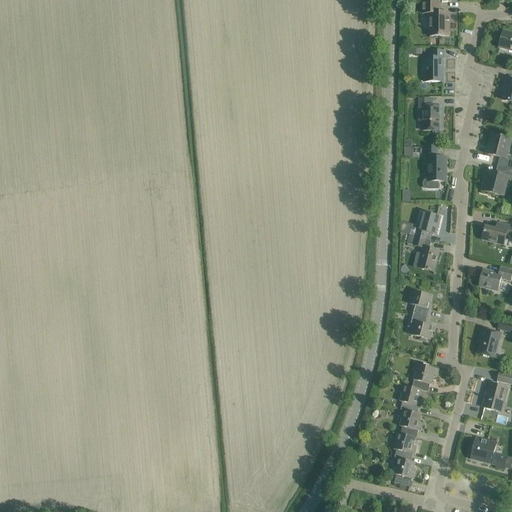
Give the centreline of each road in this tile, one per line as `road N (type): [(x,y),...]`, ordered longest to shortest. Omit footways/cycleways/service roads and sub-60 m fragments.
road 1 (tertiary): [(305,511),(342,442),(374,339),(391,0)]
road 2 (residential): [(442,497),(466,377),(452,361),(458,174),(476,90),(466,70),(483,16),(511,15)]
road 3 (residential): [(442,497),(430,502),(348,481),(340,509)]
